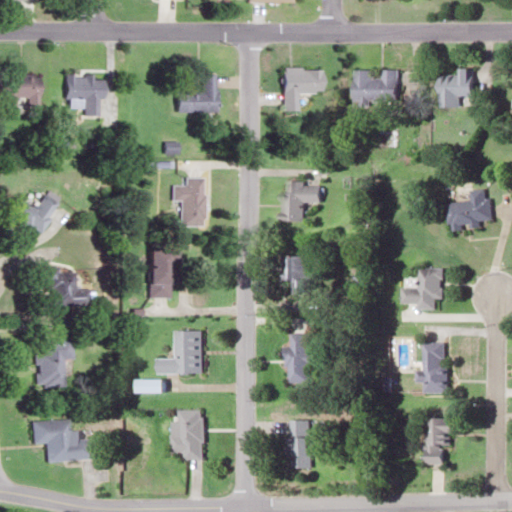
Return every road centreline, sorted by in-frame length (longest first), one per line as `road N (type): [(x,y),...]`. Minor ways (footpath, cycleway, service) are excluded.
road 1 (residential): [(0,490),(82,505),(511,497)]
road 2 (residential): [(0,28),(511,30)]
road 3 (residential): [(245,30),(242,511)]
road 4 (residential): [(494,498),(494,286)]
